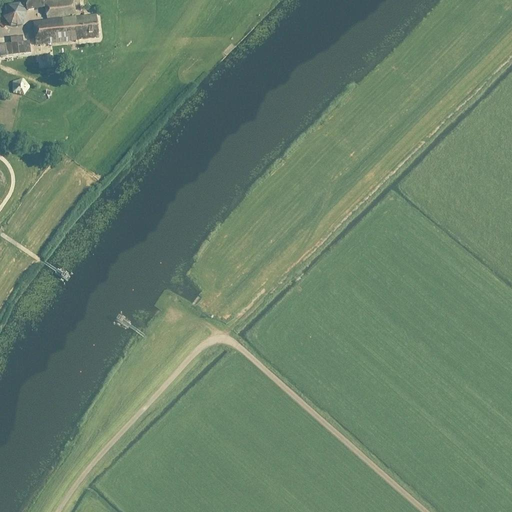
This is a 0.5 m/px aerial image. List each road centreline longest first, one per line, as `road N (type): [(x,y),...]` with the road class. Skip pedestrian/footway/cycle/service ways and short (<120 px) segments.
road 1 (unclassified): [(431,511),(222,332)]
road 2 (unclassified): [(53,511),(81,466),(194,343),(222,332)]
